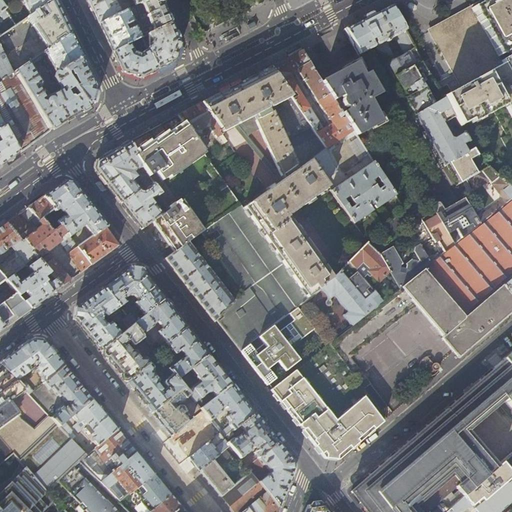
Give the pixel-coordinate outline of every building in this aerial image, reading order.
[(53,0),(22,0),(30,16),(54,0),(53,0)] [(28,18),(48,49),(70,34),(61,15),(54,0),(30,16),(28,18)] [(153,32),(170,23),(160,0),(87,0),(92,11),(113,52),(129,44),(132,42),(141,38),(127,10),(120,13),(114,0),(132,0),(135,6),(136,6),(144,25),(150,23),(153,32)] [(511,0),(485,0),(460,14),(452,19),(440,25),(429,31),(453,74),(436,84),(443,97),(453,114),(461,127),(492,109),(506,134),(501,138),(511,157),(511,79),(499,57),(503,55),(510,52),(511,50),(511,0)] [(0,15),(3,19),(9,14),(0,2),(0,15)] [(414,47),(390,5),(385,8),(378,12),(368,17),(359,21),(352,25),(344,29),(358,55),(367,50),(374,47),(384,64),(394,58),(385,43),(387,42),(386,41),(394,37),(404,53),(409,51),(414,47)] [(358,18),(359,21),(368,17),(378,12),(376,8),(358,18)] [(16,25),(20,23),(15,16),(11,19),(16,25)] [(169,63),(172,61),(179,44),(175,34),(170,23),(153,32),(142,37),(147,48),(148,50),(157,69),(167,64),(169,63)] [(76,46),(70,34),(48,49),(40,54),(42,58),(45,54),(56,73),(63,69),(82,58),(76,46)] [(147,48),(142,37),(141,38),(132,42),(147,48)] [(133,52),(129,44),(113,52),(122,71),(141,78),(144,76),(157,69),(148,50),(139,54),(133,52)] [(0,82),(13,73),(0,46),(0,82)] [(511,50),(510,52),(511,55),(511,57),(507,60),(503,55),(499,57),(511,79),(511,50)] [(291,98),(298,108),(301,113),(325,147),(353,130),(322,82),(301,51),(286,59),(270,67),(271,68),(282,84),(285,90),(291,98)] [(413,57),(409,51),(404,53),(394,58),(384,64),(388,71),(392,77),(394,76),(422,60),(418,54),(413,57)] [(74,116),(89,107),(75,87),(66,74),(63,69),(56,73),(54,74),(53,78),(60,89),(50,94),(51,97),(47,98),(46,99),(39,87),(40,86),(41,82),(31,66),(42,58),(40,54),(14,72),(50,130),(56,126),(74,116)] [(89,72),(82,58),(63,69),(66,74),(70,72),(73,75),(74,75),(79,84),(75,87),(89,107),(91,106),(92,102),(96,87),(89,72)] [(433,80),(422,60),(394,76),(406,97),(425,85),(433,80)] [(362,78),(355,64),(339,73),(322,82),(353,130),(357,135),(379,123),(368,101),(378,95),(370,79),(367,75),(362,78)] [(321,264),(322,263),(305,239),(304,240),(302,238),(303,237),(296,227),(295,225),(294,226),(286,215),(327,185),(309,159),(322,150),(325,147),(301,113),(298,108),(291,98),(285,90),(282,84),(271,68),(270,67),(263,71),(261,72),(260,73),(258,74),(252,77),(251,78),(249,78),(236,85),(215,96),(200,103),(221,133),(240,123),(245,133),(258,128),(279,175),(281,174),(283,177),(242,207),(306,296),(332,277),(324,266),(322,266),(321,264)] [(34,141),(50,130),(14,72),(13,73),(0,82),(0,119),(19,152),(34,141)] [(435,101),(425,85),(406,97),(404,98),(408,106),(413,114),(435,101)] [(453,114),(443,97),(435,101),(413,114),(433,147),(444,166),(447,165),(471,147),(462,131),(450,138),(441,121),(453,114)] [(200,103),(198,100),(189,105),(191,108),(200,103)] [(221,133),(200,103),(191,108),(189,109),(177,116),(200,148),(205,144),(199,135),(199,130),(203,128),(207,128),(219,145),(226,141),(221,133)] [(200,234),(240,204),(200,148),(177,116),(155,128),(132,140),(129,142),(136,155),(133,157),(147,179),(150,183),(151,183),(159,194),(157,195),(159,198),(168,210),(152,220),(175,252),(187,243),(200,234)] [(0,166),(3,164),(19,152),(0,119),(0,166)] [(362,157),(368,154),(357,138),(352,141),(362,157)] [(142,183),(147,179),(133,157),(136,155),(129,142),(112,152),(95,162),(94,169),(95,171),(104,183),(121,203),(129,196),(131,197),(138,191),(142,183)] [(475,154),(471,147),(447,165),(450,171),(458,183),(465,179),(475,173),(467,159),(475,154)] [(324,180),(337,171),(322,150),(309,159),(324,180)] [(395,195),(373,162),(331,190),(353,223),(371,211),(368,207),(370,205),(372,204),(375,208),(395,195)] [(477,226),(511,198),(511,189),(486,166),(475,173),(465,179),(469,187),(484,179),(491,184),(503,198),(474,220),(477,226)] [(158,205),(155,208),(149,200),(156,195),(157,195),(159,194),(151,183),(150,183),(147,179),(142,183),(138,191),(131,197),(129,196),(121,203),(131,216),(141,229),(152,220),(168,210),(159,198),(155,200),(158,205)] [(105,228),(107,226),(90,205),(72,182),(65,181),(54,189),(43,197),(54,209),(54,210),(56,212),(60,210),(62,213),(63,212),(67,216),(65,218),(63,218),(57,223),(60,227),(61,226),(70,237),(85,226),(93,237),(81,245),(78,242),(75,244),(91,265),(101,257),(117,246),(105,228)] [(54,210),(54,209),(43,197),(36,202),(28,208),(39,221),(42,218),(50,212),(54,210)] [(511,198),(477,226),(452,246),(443,253),(429,264),(399,288),(382,302),(353,325),(330,343),(344,362),(418,304),(445,336),(443,337),(459,356),(468,348),(487,332),(509,313),(511,310),(511,198)] [(474,220),(462,199),(447,208),(444,209),(440,203),(438,201),(434,202),(430,206),(434,213),(452,246),(477,226),(474,220)] [(302,303),(307,299),(306,296),(242,207),(240,204),(200,234),(240,292),(232,301),(215,320),(240,351),(250,343),(260,335),(273,325),(290,312),(298,306),(302,303)] [(47,224),(42,218),(39,221),(28,208),(22,212),(20,214),(30,225),(35,221),(36,224),(38,222),(41,226),(31,232),(18,215),(7,223),(22,240),(23,239),(32,249),(30,250),(36,257),(40,253),(42,255),(60,241),(65,247),(64,247),(82,271),(91,265),(75,244),(70,237),(61,226),(60,227),(53,232),(47,224)] [(47,224),(54,218),(50,212),(42,218),(47,224)] [(443,253),(452,246),(434,213),(421,221),(430,237),(436,234),(437,236),(434,238),(443,253)] [(308,230),(311,234),(315,231),(302,215),(295,221),(304,232),(308,230)] [(423,244),(431,240),(430,237),(421,221),(414,220),(408,226),(419,246),(415,250),(415,254),(420,262),(417,265),(415,263),(410,262),(406,265),(406,269),(400,269),(400,264),(390,249),(379,257),(387,269),(399,288),(429,264),(427,259),(431,257),(423,244)] [(11,246),(19,256),(8,264),(9,265),(0,271),(0,276),(4,281),(13,275),(27,266),(28,267),(38,260),(36,257),(30,250),(32,249),(23,239),(22,240),(7,223),(0,228),(0,255),(7,250),(7,249),(11,246)] [(215,320),(232,301),(187,243),(175,252),(165,259),(187,287),(213,321),(215,320)] [(377,280),(387,269),(379,257),(377,255),(377,253),(372,248),(367,243),(349,262),(362,277),(368,272),(377,280)] [(61,287),(71,279),(49,253),(39,261),(61,287)] [(15,294),(30,309),(37,304),(61,287),(39,261),(38,260),(28,267),(33,274),(20,283),(13,275),(4,281),(15,294)] [(353,325),(382,302),(362,277),(349,262),(328,283),(322,288),(330,297),(335,293),(349,311),(345,315),(353,325)] [(145,315),(164,300),(151,282),(141,270),(129,269),(116,278),(102,288),(118,308),(126,303),(124,299),(130,295),(134,296),(137,300),(135,303),(145,315)] [(110,322),(106,324),(100,317),(103,314),(106,316),(118,308),(102,288),(86,300),(76,307),(74,319),(85,332),(101,351),(121,334),(110,322)] [(30,309),(15,294),(0,304),(0,321),(5,327),(17,318),(30,309)] [(166,343),(186,327),(175,314),(164,300),(145,315),(136,322),(132,325),(141,336),(152,328),(153,325),(158,322),(162,328),(157,332),(166,343)] [(313,309),(310,312),(302,303),(298,306),(314,328),(323,339),(328,335),(324,330),(327,328),(322,321),(319,323),(315,318),(318,316),(313,309)] [(278,332),(273,325),(260,335),(265,342),(256,350),(250,343),(240,351),(266,385),(275,378),(267,368),(277,360),(285,370),(299,359),(290,347),(314,328),(298,306),(290,312),(295,319),(278,332)] [(132,325),(136,322),(130,314),(126,317),(132,325)] [(132,325),(126,317),(122,320),(128,328),(132,325)] [(145,357),(141,357),(135,350),(130,351),(125,345),(129,342),(132,345),(135,345),(143,339),(141,336),(132,325),(128,328),(121,334),(101,351),(113,366),(126,382),(149,363),(145,357)] [(182,359),(180,359),(168,369),(172,373),(177,380),(182,376),(190,370),(208,355),(197,341),(186,327),(166,343),(175,355),(181,351),(185,356),(182,359)] [(151,344),(155,341),(150,335),(146,339),(151,344)] [(52,352),(44,341),(31,340),(18,349),(0,362),(0,364),(0,365),(15,380),(30,370),(32,372),(36,370),(41,377),(41,380),(43,383),(64,366),(52,352)] [(457,401),(430,424),(404,446),(376,470),(351,491),(367,511),(425,511),(455,486),(464,497),(497,468),(464,430),(502,399),(511,410),(511,352),(511,351),(502,359),(503,360),(502,361),(503,362),(501,364),(482,380),(457,401)] [(215,397),(231,385),(219,370),(208,355),(190,370),(198,382),(194,385),(193,384),(191,386),(191,388),(186,391),(190,395),(200,408),(201,409),(205,406),(200,400),(207,394),(210,393),(213,393),(215,397)] [(439,362),(437,361),(433,362),(428,355),(424,357),(421,363),(421,368),(424,372),(427,374),(432,374),(438,372),(440,369),(440,364),(439,362)] [(177,380),(172,373),(162,382),(162,384),(165,387),(161,390),(156,385),(158,379),(152,371),(152,366),(149,363),(126,382),(139,397),(152,413),(183,388),(181,386),(177,380)] [(50,417),(48,416),(34,429),(20,419),(8,402),(24,390),(20,386),(15,380),(0,365),(0,438),(12,453),(24,467),(35,478),(46,492),(52,486),(78,462),(86,455),(71,439),(58,426),(50,417)] [(75,380),(64,366),(43,383),(51,394),(54,392),(60,400),(62,399),(65,402),(68,402),(68,405),(65,407),(64,405),(61,405),(55,410),(56,411),(50,417),(58,426),(63,422),(71,416),(92,400),(75,380)] [(385,419),(367,394),(334,422),(295,372),(271,391),(323,458),(338,460),(345,453),(374,428),(385,419)] [(28,394),(33,391),(26,382),(20,386),(24,390),(28,394)] [(240,425),(254,414),(242,399),(231,385),(215,397),(205,406),(201,409),(211,421),(222,412),(222,410),(225,407),(230,414),(226,417),(229,421),(229,426),(233,430),(240,425)] [(188,418),(180,408),(175,408),(173,405),(176,403),(177,403),(180,403),(190,395),(186,391),(183,388),(152,413),(161,423),(171,436),(191,419),(190,418),(188,418)] [(104,415),(92,400),(71,416),(76,423),(72,426),(77,433),(83,429),(88,435),(91,433),(93,437),(92,438),(92,442),(96,447),(116,430),(104,415)] [(258,458),(277,443),(265,428),(254,414),(240,425),(245,433),(245,435),(243,437),(242,435),(240,435),(235,439),(232,439),(228,443),(230,446),(240,458),(250,451),(255,451),(255,454),(253,456),(255,458),(257,457),(258,458)] [(71,439),(75,436),(63,422),(58,426),(71,439)] [(125,441),(116,430),(96,447),(86,455),(78,462),(84,468),(99,483),(112,472),(105,463),(110,458),(118,466),(135,452),(125,441)] [(0,463),(12,453),(0,438),(0,463)] [(225,439),(214,448),(209,442),(189,458),(194,464),(200,471),(213,460),(230,446),(228,443),(225,439)] [(268,469),(271,470),(271,473),(259,483),(279,508),(289,482),(292,473),(291,460),(284,452),(277,443),(258,458),(263,465),(265,465),(268,469)] [(144,463),(135,452),(118,466),(112,472),(99,483),(119,501),(134,490),(154,474),(144,463)] [(19,482),(15,478),(15,475),(24,467),(12,453),(0,463),(0,511),(22,511),(26,509),(46,492),(35,478),(26,486),(23,486),(19,482)] [(221,496),(234,485),(213,460),(200,471),(210,483),(221,496)] [(84,468),(78,462),(52,486),(59,493),(64,488),(74,499),(69,504),(70,504),(77,511),(81,511),(85,509),(87,511),(119,511),(107,499),(106,500),(80,473),(80,472),(84,468)] [(511,473),(503,463),(497,468),(464,497),(446,511),(498,511),(511,500),(511,473)] [(277,511),(279,508),(259,483),(250,472),(234,485),(221,496),(229,506),(234,511),(277,511)] [(163,486),(154,474),(134,490),(142,499),(140,501),(148,511),(149,511),(151,511),(171,495),(163,486)] [(176,501),(171,495),(151,511),(174,511),(180,507),(176,501)] [(330,511),(324,504),(323,503),(306,505),(303,511),(330,511)]
